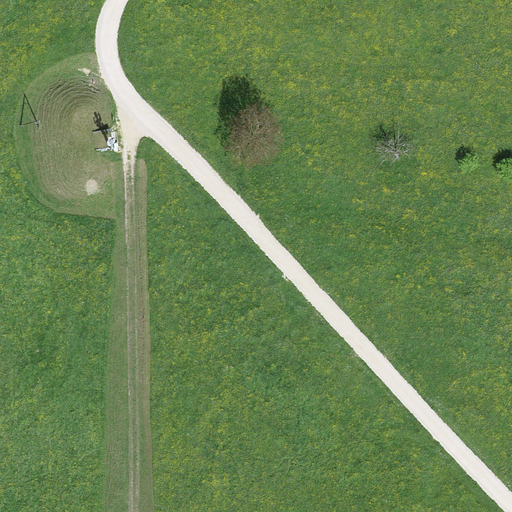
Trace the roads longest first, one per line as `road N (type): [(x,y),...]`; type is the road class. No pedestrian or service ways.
road 1 (track): [(118,0),(108,50),(136,106),(511,503)]
road 2 (track): [(136,106),(129,234),(133,511)]
